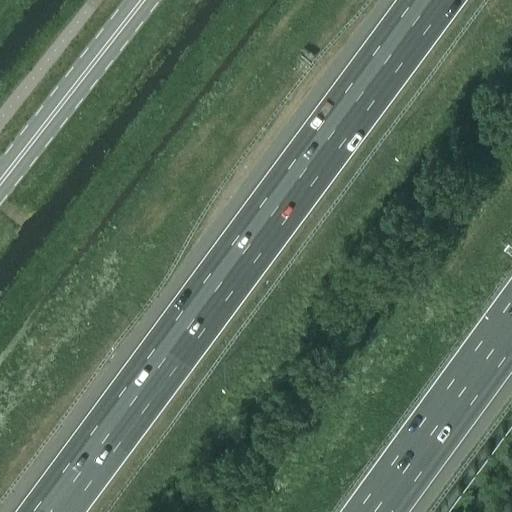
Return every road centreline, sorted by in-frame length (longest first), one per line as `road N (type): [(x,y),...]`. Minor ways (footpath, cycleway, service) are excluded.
road 1 (motorway): [(431,0),(50,511)]
road 2 (motorway): [(374,511),(511,323)]
road 3 (secondary): [(0,182),(142,0)]
